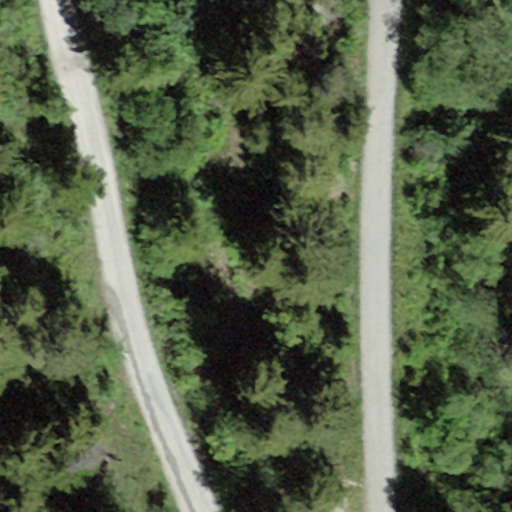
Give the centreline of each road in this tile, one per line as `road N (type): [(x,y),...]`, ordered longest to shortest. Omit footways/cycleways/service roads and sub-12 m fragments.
road 1 (track): [(203,511),(124,348),(111,140),(53,0)]
road 2 (track): [(394,0),(396,511)]
